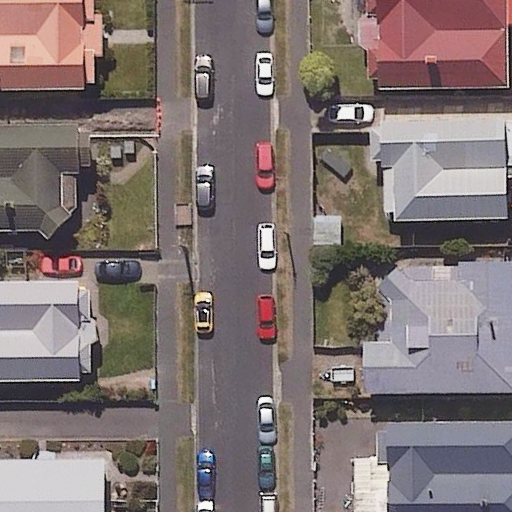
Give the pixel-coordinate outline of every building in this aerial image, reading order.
[(0,0),(0,99),(95,100),(95,63),(109,63),(109,35),(95,35),(94,0),(0,0)] [(511,0),(371,0),(373,82),(511,79),(510,23),(511,23),(511,0)] [(511,108),(377,113),(379,157),(390,157),(392,216),(510,212),(508,172),(511,172),(511,108)] [(0,137),(0,241),(82,240),(81,182),(97,182),(97,136),(0,137)] [(369,383),(511,384),(511,251),(462,251),(462,259),(389,258),(388,333),(369,333),(369,383)] [(0,372),(94,372),(93,274),(0,274),(0,372)] [(377,454),(357,455),(359,509),(319,510),(319,511),(511,511),(511,414),(376,418),(377,454)] [(0,511),(106,511),(106,453),(0,454),(0,511)]
